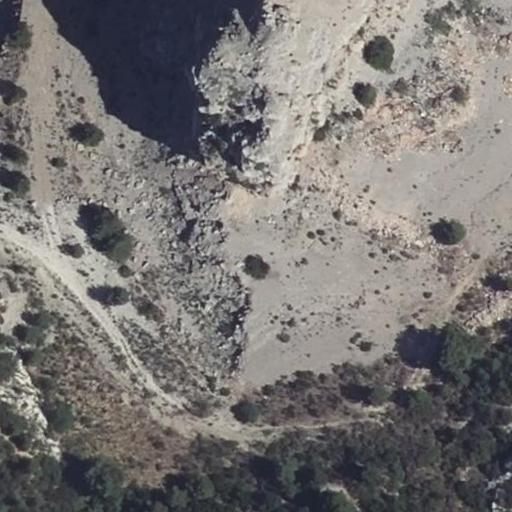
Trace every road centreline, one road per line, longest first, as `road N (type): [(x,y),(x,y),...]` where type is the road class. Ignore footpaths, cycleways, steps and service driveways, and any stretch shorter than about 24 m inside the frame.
road 1 (track): [(0,229),(30,241),(121,349),(204,416),(320,427),(423,389),(511,328)]
road 2 (track): [(53,0),(41,64),(48,190),(98,321)]
